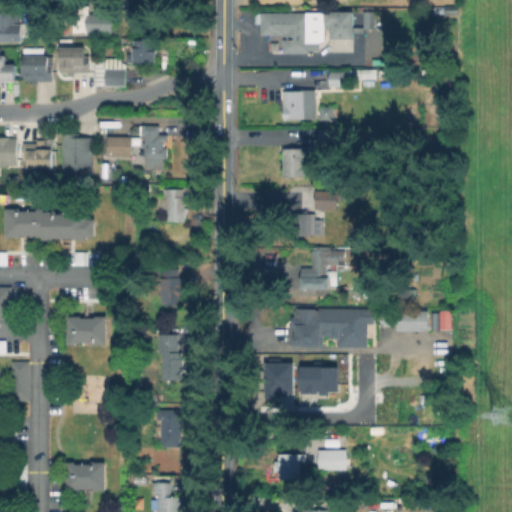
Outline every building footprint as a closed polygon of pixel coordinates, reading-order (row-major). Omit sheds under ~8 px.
[(147,0),(147,17),(132,16),(132,1),(125,1),(125,0),(147,0)] [(114,12),(114,32),(74,32),(74,4),(91,4),(90,12),(114,12)] [(352,11),(323,10),(323,28),(329,28),(328,38),(352,38),(352,11)] [(372,10),(355,10),(355,27),(372,27),(372,10)] [(260,12),(259,34),(282,34),(282,52),(321,52),(321,12),(260,12)] [(0,19),(21,19),(21,40),(0,40),(0,19)] [(156,39),(156,46),(158,46),(158,54),(156,55),(156,62),(147,62),(147,64),(140,64),(140,62),(129,62),(129,54),(133,53),(133,46),(135,46),(135,39),(156,39)] [(86,50),(86,74),(64,74),(64,50),(86,50)] [(14,82),(14,83),(0,83),(0,54),(8,54),(8,66),(14,66),(14,82)] [(54,57),(54,81),(27,80),(27,57),(54,57)] [(126,85),(126,86),(98,85),(99,60),(127,60),(126,85)] [(360,79),(359,70),(327,71),(327,85),(344,85),(344,79),(360,79)] [(377,71),(377,81),(348,80),(348,70),(377,71)] [(436,71),(436,79),(420,78),(421,71),(436,71)] [(300,118),(284,118),(284,90),(295,90),(295,73),(322,73),(322,83),(313,84),(313,118),(300,118)] [(169,134),(168,140),(165,140),(165,146),(168,147),(168,159),(165,159),(165,168),(145,168),(146,135),(143,135),(143,124),(160,125),(160,134),(169,134)] [(340,128),(340,144),(319,144),(319,128),(340,128)] [(133,136),(133,155),(109,155),(109,135),(133,136)] [(0,138),(17,138),(17,166),(0,166),(0,138)] [(94,139),(94,174),(64,173),(64,138),(94,139)] [(51,167),(51,171),(26,171),(25,143),(51,144),(51,167)] [(306,147),(306,176),(284,176),(284,147),(306,147)] [(10,187),(10,174),(19,175),(19,187),(10,187)] [(187,196),(187,207),(189,207),(189,211),(187,211),(187,220),(169,220),(169,208),(161,208),(161,197),(164,197),(164,183),(182,184),(182,187),(185,187),(185,196),(187,196)] [(338,190),(339,209),(316,209),(316,190),(338,190)] [(96,218),(96,236),(88,235),(88,239),(44,239),(44,236),(7,236),(8,208),(45,208),(45,210),(88,210),(88,218),(96,218)] [(324,218),(324,234),(291,234),(291,212),(316,212),(316,218),(324,218)] [(402,232),(402,249),(384,249),(384,232),(402,232)] [(345,250),(345,260),(340,260),(340,264),(328,264),(328,287),(302,287),(302,266),(312,266),(312,246),(335,246),(335,250),(345,250)] [(0,251),(8,251),(8,264),(0,264),(0,251)] [(89,251),(89,264),(76,264),(75,251),(89,251)] [(183,276),(183,282),(185,282),(185,296),(183,295),(183,304),(163,304),(163,278),(159,278),(158,267),(180,267),(180,276),(183,276)] [(19,302),(18,316),(0,316),(0,286),(12,287),(12,302),(19,302)] [(414,287),(414,296),(398,296),(398,287),(414,287)] [(380,313),(380,319),(369,319),(369,309),(380,309),(380,313)] [(393,310),(393,325),(382,325),(382,310),(393,310)] [(429,310),(429,332),(400,332),(400,310),(429,310)] [(321,341),(321,346),(294,346),(295,311),(318,311),(318,328),(321,328),(321,341)] [(108,315),(108,343),(69,343),(69,316),(108,315)] [(441,315),(441,328),(433,328),(433,315),(441,315)] [(187,366),(187,371),(182,371),(182,379),(164,378),(165,352),(159,352),(159,333),(179,333),(179,351),(182,351),(182,358),(184,358),(183,366),(187,366)] [(31,360),(31,400),(14,400),(13,360),(31,360)] [(181,409),(182,423),(183,423),(183,438),(181,438),(181,446),(163,446),(162,419),(158,419),(158,409),(181,409)] [(363,433),(363,441),(347,440),(347,433),(363,433)] [(346,450),(346,470),(322,470),(322,450),(346,450)] [(308,454),(308,463),(302,462),(301,479),(279,478),(279,471),(275,470),(276,461),(280,461),(280,453),(308,454)] [(28,458),(28,495),(15,495),(15,458),(28,458)] [(107,461),(107,489),(69,489),(68,462),(107,461)] [(183,496),(182,511),(159,511),(160,492),(153,492),(153,481),(172,481),(172,496),(183,496)]
